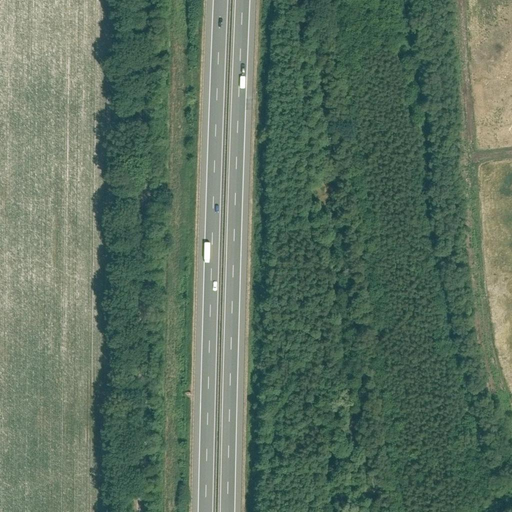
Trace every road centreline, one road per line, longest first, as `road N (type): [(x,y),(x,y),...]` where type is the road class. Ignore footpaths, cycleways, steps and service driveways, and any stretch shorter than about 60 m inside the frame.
road 1 (motorway): [(227,511),(243,0)]
road 2 (motorway): [(220,0),(205,511)]
road 3 (residential): [(138,511),(142,0)]
